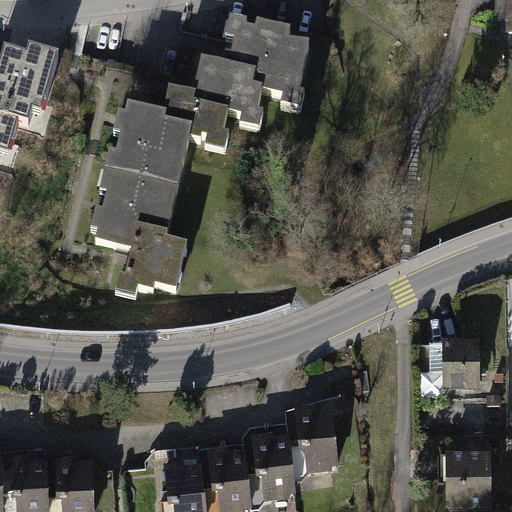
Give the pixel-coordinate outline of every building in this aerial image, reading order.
[(194,99),(192,107),(226,115),(253,122),(260,94),(295,102),(308,48),(289,43),(291,34),(258,26),(256,35),(239,31),(232,60),(226,59),(224,69),(202,64),(194,99)] [(46,105),(59,60),(29,52),(27,59),(4,52),(0,68),(0,145),(2,140),(13,143),(18,124),(29,127),(36,102),(46,105)] [(192,107),(194,99),(169,93),(163,117),(128,109),(121,136),(113,177),(175,191),(187,141),(201,144),(202,140),(220,144),(226,115),(192,107)] [(175,191),(113,177),(97,245),(132,253),(123,289),(153,296),(154,289),(176,294),(187,248),(163,243),(175,191)] [(481,395),(482,339),(442,339),(442,395),(481,395)] [(342,478),(334,419),(291,425),(299,484),(342,478)] [(256,504),(298,498),(289,434),(246,440),(256,504)] [(10,511),(47,511),(46,459),(9,461),(10,511)] [(494,511),(492,459),(442,462),(444,511),(494,511)] [(213,511),(252,511),(246,460),(208,464),(213,511)] [(93,511),(92,462),(53,463),(54,511),(93,511)] [(171,511),(210,511),(206,471),(167,475),(171,511)]
